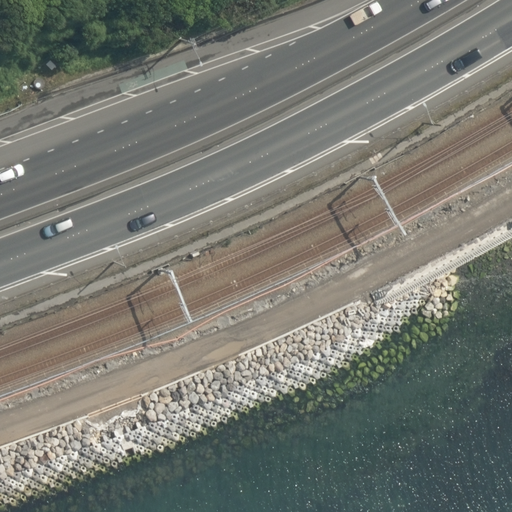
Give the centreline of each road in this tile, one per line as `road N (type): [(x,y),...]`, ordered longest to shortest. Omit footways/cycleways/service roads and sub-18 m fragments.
road 1 (trunk): [(511,20),(186,193),(0,264)]
road 2 (trunk): [(0,183),(207,101),(413,0)]
